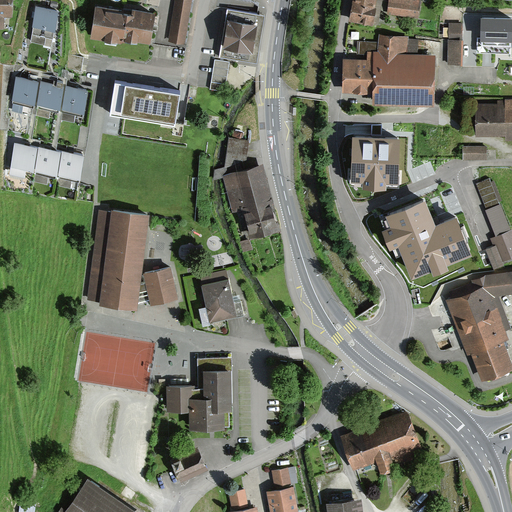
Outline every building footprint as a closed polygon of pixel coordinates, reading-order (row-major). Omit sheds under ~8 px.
[(9,0),(0,0),(0,21),(0,15),(9,15),(9,0)] [(191,0),(175,0),(169,42),(185,44),(191,0)] [(380,0),(354,0),(351,21),(377,25),(380,0)] [(419,0),(388,0),(387,12),(418,16),(419,0)] [(55,9),(31,6),(28,36),(52,39),(55,9)] [(130,13),(92,9),(89,38),(120,42),(121,37),(147,41),(151,11),(130,8),(130,13)] [(511,17),(511,14),(482,14),(482,36),(511,37),(511,17)] [(254,24),(225,20),(221,48),(250,53),(254,24)] [(462,23),(449,22),(449,62),(461,62),(462,23)] [(367,60),(344,60),(345,91),(371,90),(371,106),(432,105),(431,56),(406,56),(408,37),(381,34),(377,53),(366,54),(367,60)] [(216,60),(212,90),(226,92),(231,62),(216,60)] [(86,86),(16,76),(13,98),(83,107),(86,86)] [(178,89),(116,80),(112,110),(174,119),(178,89)] [(500,104),(477,104),(477,133),(506,133),(506,140),(511,140),(511,99),(499,100),(500,104)] [(399,140),(354,139),(352,182),(364,182),(364,189),(385,190),(385,183),(397,184),(399,140)] [(83,151),(15,142),(12,164),(80,173),(83,151)] [(487,146),(462,147),(462,160),(487,159),(487,146)] [(258,167),(222,177),(229,200),(240,197),(252,237),(277,230),(258,167)] [(424,203),(387,218),(392,229),(383,233),(390,250),(399,247),(412,279),(432,271),(434,276),(447,270),(445,266),(470,255),(456,220),(435,229),(424,203)] [(142,314),(150,218),(111,215),(103,311),(142,314)] [(511,231),(495,238),(505,262),(511,258),(511,231)] [(494,248),(486,252),(493,267),(501,264),(494,248)] [(144,274),(155,311),(183,303),(172,266),(144,274)] [(511,272),(485,276),(447,296),(482,380),(511,368),(499,339),(507,336),(492,300),(511,295),(511,272)] [(227,281),(202,287),(211,323),(242,316),(239,301),(232,303),(227,281)] [(235,415),(233,372),(203,373),(205,402),(196,402),(195,383),(168,384),(170,417),(191,416),(192,436),(227,434),(226,416),(235,415)] [(404,414),(343,436),(355,469),(377,461),(381,473),(394,468),(392,461),(417,452),(404,414)] [(197,449),(170,460),(180,482),(206,470),(197,449)] [(293,469),(273,472),(276,487),(296,483),(293,469)] [(60,511),(58,510),(56,511),(133,511),(86,481),(65,511),(60,511)] [(296,511),(292,488),(267,492),(270,511),(296,511)] [(244,491),(228,493),(231,508),(247,505),(244,491)] [(361,511),(360,499),(326,503),(327,511),(361,511)] [(34,511),(35,502),(20,501),(18,511),(34,511)]
